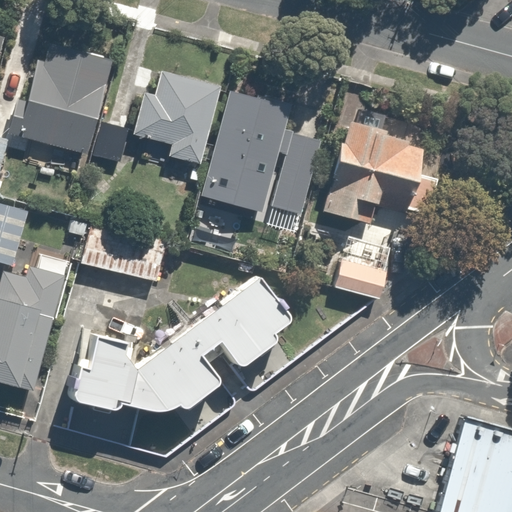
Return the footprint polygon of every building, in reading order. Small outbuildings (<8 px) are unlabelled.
[(87,147),(103,73),(107,58),(49,45),(46,60),(29,57),(13,130),(87,147)] [(150,92),(137,89),(129,132),(169,140),(166,157),(201,164),(217,81),(155,69),(150,92)] [(290,101),(223,86),(198,196),(260,210),(261,204),(302,214),(321,134),(284,126),(290,101)] [(422,129),(347,114),(343,138),(335,136),(321,211),(367,220),(370,204),(432,216),(440,174),(415,169),(422,129)] [(74,190),(48,185),(43,210),(69,215),(74,190)] [(29,210),(0,202),(0,263),(13,267),(29,210)] [(86,222),(70,219),(68,230),(83,234),(86,222)] [(166,242),(93,224),(83,263),(156,281),(166,242)] [(390,249),(345,237),(334,277),(380,289),(390,249)] [(30,266),(27,279),(5,273),(0,292),(0,384),(34,393),(66,275),(30,266)] [(122,330),(82,329),(80,359),(65,358),(62,402),(111,406),(112,401),(119,402),(122,403),(125,403),(128,404),(132,405),(135,405),(138,405),(141,406),(144,406),(148,406),(151,405),(154,405),(157,405),(160,404),(163,404),(167,403),(181,405),(213,378),(192,351),(210,338),(231,366),(271,335),(267,329),(285,315),(251,270),(127,364),(121,364),(122,330)] [(228,369),(215,379),(234,403),(247,393),(228,369)] [(511,511),(511,430),(463,417),(436,511),(511,511)]
